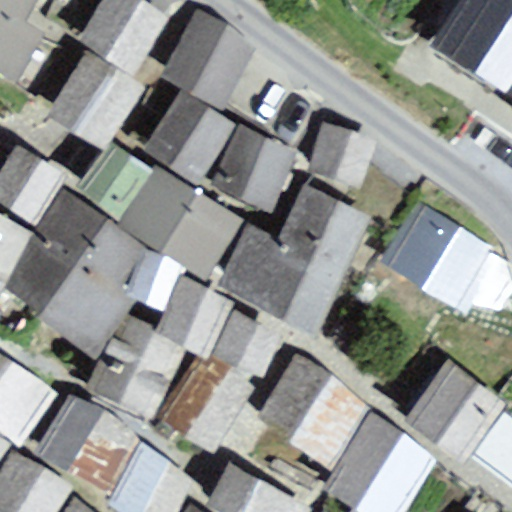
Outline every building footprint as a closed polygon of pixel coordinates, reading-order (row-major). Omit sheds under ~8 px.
[(48,0),(0,0),(0,64),(29,80),(53,34),(35,25),(48,0)] [(177,21),(136,0),(117,0),(92,49),(148,77),(177,21)] [(511,0),(486,0),(441,80),(511,119),(511,0)] [(258,52),(197,23),(170,82),(230,110),(258,52)] [(148,96),(95,63),(61,118),(114,151),(148,96)] [(241,133),(187,100),(153,156),(207,188),(241,133)] [(302,154),(247,133),(226,188),(281,209),(302,154)] [(383,150),(332,134),(319,174),(371,190),(383,150)] [(157,178),(114,151),(87,193),(130,221),(157,178)] [(70,180),(20,153),(0,189),(0,202),(44,227),(70,180)] [(248,223),(168,178),(137,234),(216,278),(248,223)] [(375,223),(311,196),(292,243),(259,229),(232,292),(330,332),(375,223)] [(161,262),(71,205),(14,296),(104,352),(137,300),(161,262)] [(0,314),(43,238),(0,214),(0,314)] [(500,259),(418,216),(388,271),(470,315),(500,259)] [(161,262),(137,300),(169,314),(184,274),(161,262)] [(237,306),(190,290),(171,344),(218,361),(237,306)] [(282,339),(240,324),(225,365),(267,380),(282,339)] [(190,357),(131,335),(104,405),(163,427),(190,357)] [(56,398),(0,362),(0,432),(22,452),(56,398)] [(258,395),(207,367),(172,431),(223,459),(258,395)] [(366,409),(293,368),(259,429),(332,470),(366,409)] [(508,405),(453,370),(416,429),(471,464),(508,405)] [(140,438),(68,406),(41,466),(113,499),(140,438)] [(407,511),(434,464),(370,429),(331,500),(353,511),(407,511)] [(0,467),(11,451),(0,444),(0,467)] [(179,511),(196,480),(146,455),(118,511),(179,511)] [(61,511),(71,493),(14,463),(0,489),(0,511),(61,511)] [(295,511),(234,478),(216,510),(219,511),(295,511)]
